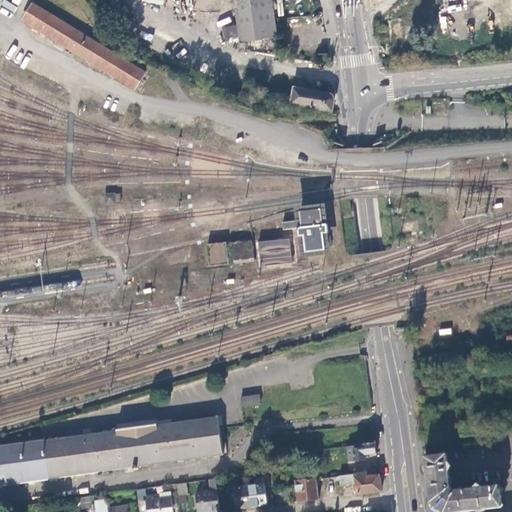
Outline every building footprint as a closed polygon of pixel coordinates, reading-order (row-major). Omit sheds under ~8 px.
[(276,38),(272,0),(232,0),(235,25),(222,26),(223,39),(239,38),(239,41),(276,38)] [(23,21),(136,90),(146,74),(33,4),(23,21)] [(333,112),(334,99),(331,95),(328,94),(296,88),(292,105),(333,112)] [(105,194),(106,205),(121,204),(121,194),(105,194)] [(304,238),(306,254),(326,252),(324,235),(328,235),(328,227),(324,227),(322,211),(301,213),(302,221),(284,223),(285,231),(302,229),(303,238),(304,238)] [(402,217),(403,238),(426,237),(425,217),(402,217)] [(257,241),(260,266),(292,262),(289,238),(257,241)] [(229,260),(252,261),(253,242),(229,241),(229,260)] [(209,264),(226,264),(226,243),(208,243),(209,264)] [(241,398),(243,407),(262,405),(261,395),(241,398)] [(45,441),(50,479),(135,467),(135,470),(138,469),(138,467),(222,455),(217,417),(45,441)] [(0,485),(50,479),(45,441),(0,446),(0,485)] [(377,449),(376,444),(356,446),(348,447),(350,462),(366,460),(366,458),(369,458),(369,455),(377,454),(377,449)] [(447,454),(425,457),(426,470),(429,497),(430,500),(431,506),(438,511),(471,511),(502,508),(501,500),(502,499),(501,498),(501,497),(500,496),(500,493),(503,490),(500,487),(499,486),(498,486),(494,483),(491,487),(482,488),(482,487),(473,488),(473,489),(454,491),(451,488),(449,472),(450,472),(448,462),(448,463),(447,454)] [(356,475),(340,477),(341,486),(357,484),(358,495),(382,492),(381,485),(380,476),(377,476),(376,467),(355,470),(356,475)] [(253,476),(255,485),(266,484),(264,475),(253,476)] [(197,493),(198,511),(216,511),(221,511),(216,479),(210,480),(211,491),(197,493)] [(320,500),(317,480),(297,482),(300,502),(320,500)] [(187,483),(177,485),(180,504),(188,503),(187,495),(189,494),(187,483)] [(255,485),(250,486),(253,508),(259,507),(269,506),(266,484),(255,485)] [(253,508),(250,486),(234,488),(237,510),(241,509),(253,508)] [(145,489),(137,490),(139,502),(142,501),(142,496),(146,496),(145,489)] [(276,491),(278,505),(291,503),(289,490),(276,491)] [(90,509),(92,497),(81,496),(80,508),(90,509)] [(172,511),(171,498),(146,501),(146,511),(172,511)] [(108,511),(108,509),(106,500),(95,501),(96,511),(108,511)]
